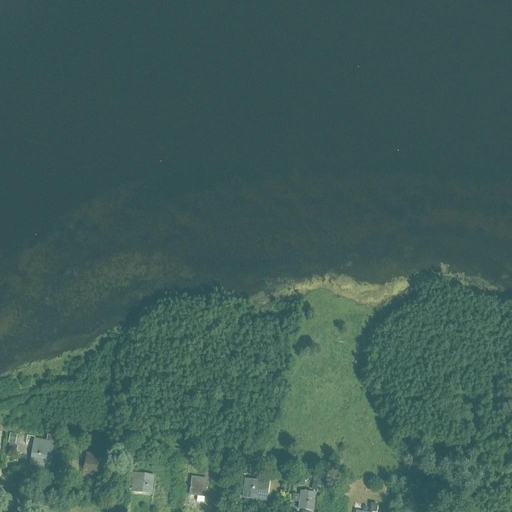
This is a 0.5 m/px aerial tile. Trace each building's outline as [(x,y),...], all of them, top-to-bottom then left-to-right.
[(34,440),(31,454),(39,456),(38,460),(51,462),(54,443),(55,437),(47,435),(46,442),(34,440)] [(82,476),(95,478),(99,458),(86,456),(82,476)] [(136,493),(151,495),(154,478),(131,474),(130,481),(138,482),(136,493)] [(312,490),(320,491),(322,476),(314,475),(312,490)] [(191,478),(189,495),(197,496),(196,502),(203,503),(204,495),(206,480),(191,478)] [(247,481),(246,493),(243,492),(242,498),(266,501),(268,484),(247,481)] [(298,509),(300,509),(312,511),(314,495),(301,493),(300,498),(302,499),(302,501),(299,501),(298,509)] [(362,502),(362,510),(371,510),(371,502),(362,502)]
